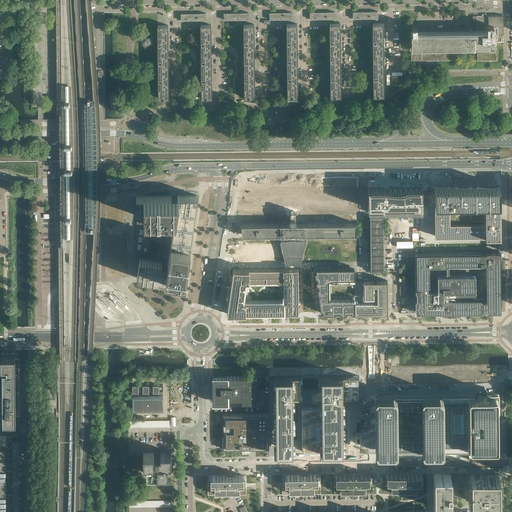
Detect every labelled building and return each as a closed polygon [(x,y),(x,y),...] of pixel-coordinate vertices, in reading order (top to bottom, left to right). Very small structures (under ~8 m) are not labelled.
[(496,42),(496,15),(487,16),(486,16),(486,17),(484,17),(483,17),(483,16),(482,16),(477,16),(477,18),(477,31),(416,32),(416,26),(412,26),(412,30),(412,33),(411,33),(411,60),(457,60),(457,46),(477,46),(477,60),(496,59),(496,42)] [(340,42),(340,28),(340,23),(330,23),(330,42),(340,42)] [(383,41),(383,28),(383,23),(372,23),(373,41),(383,41)] [(254,43),(254,29),(254,24),(243,24),(244,43),(254,43)] [(297,42),(297,29),(297,24),(286,24),(287,42),(297,42)] [(168,43),(168,30),(168,25),(157,25),(158,44),(168,43)] [(211,43),(211,30),(211,25),(200,25),(200,31),(201,43),(211,43)] [(383,59),(383,46),(383,41),(373,41),(373,59),(383,59)] [(297,60),(297,47),(297,42),(287,42),(287,60),(297,60)] [(340,60),(340,46),(340,42),(330,42),(330,60),(340,60)] [(168,62),(168,48),(168,43),(158,44),(158,62),(168,62)] [(211,61),(211,48),(211,43),(201,43),(201,61),(211,61)] [(254,61),(254,47),(254,43),(244,43),(244,61),(254,61)] [(383,77),(383,64),(383,59),(373,59),(373,78),(383,77)] [(297,78),(297,65),(297,60),(287,60),(287,78),(297,78)] [(340,78),(340,64),(340,60),(330,60),(330,78),(340,78)] [(211,79),(211,66),(211,61),(201,61),(201,79),(211,79)] [(254,79),(254,65),(254,61),(244,61),(244,79),(254,79)] [(168,80),(168,66),(168,62),(158,62),(158,80),(168,80)] [(384,96),(383,82),(383,77),(373,78),(373,91),(373,96),(384,96)] [(298,97),(297,83),(297,78),(287,78),(287,97),(298,97)] [(341,96),(340,83),(340,78),(330,78),(330,96),(341,96)] [(212,98),(211,84),(211,79),(201,79),(201,86),(201,93),(201,98),(212,98)] [(255,97),(254,83),(254,79),(244,79),(244,97),(255,97)] [(169,93),(169,84),(168,80),(158,80),(158,93),(158,98),(169,98),(169,93)] [(374,187),(368,187),(368,212),(384,212),(389,212),(422,211),(422,197),(422,186),(389,187),(384,187),(374,187)] [(499,186),(434,186),(434,187),(434,189),(434,192),(434,220),(435,220),(435,236),(449,236),(500,236),(499,218),(499,214),(499,186)] [(245,188),(243,205),(356,205),(356,188),(245,188)] [(146,196),(136,196),(137,216),(146,216),(168,215),(169,212),(175,212),(170,245),(170,249),(167,265),(161,264),(162,261),(139,258),(137,278),(159,281),(159,279),(165,280),(165,282),(185,285),(189,252),(190,249),(190,247),(197,195),(184,195),(177,196),(171,196),(170,196),(146,196)] [(302,240),(301,234),(356,233),(356,223),(294,224),(294,222),(295,222),(295,219),(295,216),(295,211),(290,211),(289,216),(289,219),(290,222),(291,222),(291,224),(242,224),(242,235),(284,234),(284,240),(280,241),(286,264),(300,264),(305,241),(302,240)] [(383,271),(383,216),(370,216),(371,271),(383,271)] [(143,234),(140,252),(149,253),(153,223),(145,222),(143,234)] [(500,312),(500,276),(500,252),(409,253),(409,249),(408,249),(408,253),(405,253),(405,268),(399,268),(399,273),(407,273),(406,267),(415,267),(415,292),(417,292),(417,300),(417,301),(415,301),(415,313),(443,312),(444,312),(444,318),(461,318),(461,312),(481,312),(481,311),(484,311),(486,311),(486,312),(500,312)] [(298,270),(284,270),(283,268),(233,269),(229,300),(227,314),(298,313),(298,308),(298,270)] [(332,268),(314,268),(314,269),(315,273),(316,281),(317,284),(318,289),(318,291),(318,292),(319,295),(321,307),(321,310),(322,313),(324,313),(327,313),(332,313),(333,313),(336,313),(339,313),(342,313),(345,313),(348,313),(349,313),(350,313),(354,313),(355,313),(355,312),(355,281),(354,269),(354,268),(332,268)] [(387,280),(355,281),(355,312),(356,312),(361,312),(386,312),(387,312),(387,297),(387,280)] [(0,413),(3,413),(3,417),(16,417),(16,413),(19,413),(18,355),(15,355),(15,352),(2,352),(2,355),(0,355),(0,413)] [(257,402),(256,376),(227,376),(213,377),(213,402),(228,402),(228,398),(242,398),(242,402),(257,402)] [(300,376),(274,376),(274,404),(275,452),(292,452),(292,404),(292,398),(300,398),(300,376)] [(358,376),(321,376),(321,404),(322,451),(343,451),(342,404),(342,398),(358,398),(358,376)] [(383,396),(375,396),(376,448),(399,448),(421,448),(472,447),(472,432),(478,432),(479,444),(479,445),(495,445),(497,444),(496,412),(496,411),(495,411),(494,410),(492,410),(492,402),(492,394),(490,393),(478,393),(477,395),(476,398),(473,398),(473,395),(433,395),(433,394),(432,394),(421,394),(421,395),(420,395),(396,396),(396,395),(396,394),(385,394),(384,395),(383,396)] [(163,410),(163,396),(132,397),(132,411),(163,410)] [(348,407),(302,407),(302,451),(349,451),(348,407)] [(268,448),(268,432),(268,415),(230,415),(223,415),(224,449),(234,449),(245,448),(245,449),(250,449),(250,448),(268,448)] [(171,463),(171,458),(171,452),(160,452),(160,455),(159,455),(155,455),(154,455),(154,452),(143,453),(143,463),(147,463),(147,473),(157,473),(157,474),(168,473),(168,463),(171,463)] [(453,493),(453,486),(450,486),(450,473),(434,474),(433,474),(435,474),(435,477),(434,478),(434,479),(434,481),(435,481),(435,482),(435,485),(434,485),(434,487),(434,488),(435,489),(435,492),(434,493),(434,494),(434,496),(435,496),(435,500),(434,500),(434,502),(434,503),(435,504),(436,507),(434,507),(434,508),(451,507),(451,493),(453,493)] [(481,501),(488,501),(498,501),(498,500),(501,500),(498,495),(498,491),(501,491),(498,487),(498,483),(501,483),(498,479),(501,474),(498,474),(498,473),(470,473),(470,474),(467,474),(470,479),(470,484),(467,484),(470,487),(470,491),(467,492),(470,495),(467,501),(470,501),(481,501)] [(423,474),(334,475),(334,494),(423,493),(423,474)] [(246,489),(246,485),(246,484),(246,483),(246,475),(207,476),(208,495),(246,495),(246,489)] [(321,494),(321,475),(308,475),(301,475),(282,475),(282,483),(286,483),(286,485),(286,488),(282,488),(282,489),(282,495),(321,494)]
